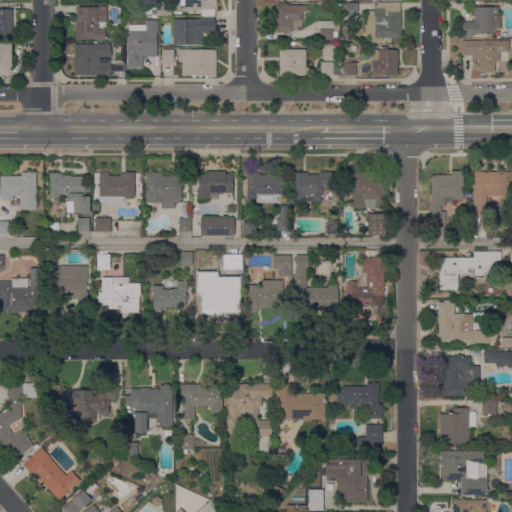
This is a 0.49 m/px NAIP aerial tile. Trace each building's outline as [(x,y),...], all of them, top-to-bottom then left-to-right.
[(216,0),(216,9),(214,9),(214,17),(201,16),(201,9),(184,9),(184,6),(180,6),(180,0),(216,0)] [(358,4),(357,20),(343,19),(344,4),(358,4)] [(160,16),(157,16),(157,6),(171,5),(171,16),(173,16),(173,17),(160,17),(160,16)] [(276,5),(307,5),(307,12),(302,12),(302,21),(301,21),(301,30),(293,31),(276,31),(276,5)] [(105,40),(80,40),(75,40),(75,8),(78,8),(78,6),(107,6),(107,22),(97,22),(97,29),(105,29),(105,40)] [(475,22),(475,15),(473,15),(473,7),(498,7),(497,16),(500,16),(500,28),(495,28),(495,33),(477,33),(477,34),(473,34),(473,36),(461,36),(461,22),(475,22)] [(365,12),(365,11),(373,11),(373,8),(385,8),(385,11),(386,11),(386,10),(388,10),(388,11),(401,12),(400,38),(374,38),(374,26),(365,26),(365,23),(362,19),(361,15),(365,12)] [(12,38),(0,38),(0,9),(12,9),(12,38)] [(173,17),(173,19),(198,19),(198,18),(214,18),(214,32),(202,32),(202,44),(173,45),(173,35),(171,35),(171,23),(167,23),(167,22),(160,22),(160,17),(173,17)] [(157,57),(142,56),(142,68),(127,67),(127,50),(128,50),(129,25),(146,25),(146,20),(157,20),(157,57)] [(333,21),(333,41),(319,40),(319,28),(318,28),(318,21),(333,21)] [(508,40),(508,52),(499,52),(499,61),(494,61),(494,72),(479,72),(479,61),(476,61),(476,59),(471,59),(471,55),(460,55),(460,42),(462,42),(462,40),(508,40)] [(336,42),(336,56),(322,56),(322,42),(336,42)] [(0,76),(0,43),(12,43),(12,67),(10,68),(12,71),(6,77),(4,75),(2,77),(0,76)] [(111,44),(111,56),(99,56),(99,63),(110,63),(111,75),(74,75),(74,44),(111,44)] [(178,49),(215,50),(215,76),(210,76),(207,76),(207,78),(204,78),(204,76),(201,76),(201,77),(198,77),(198,76),(195,76),(195,77),(191,77),(191,76),(182,76),(182,61),(178,61),(178,49)] [(279,49),(306,49),(306,68),(308,68),(308,72),(305,72),(305,75),(279,76),(279,49)] [(161,50),(173,50),(173,64),(162,64),(161,50)] [(397,75),(372,75),(372,60),(378,60),(378,50),(397,50),(397,75)] [(321,75),(320,62),(332,62),(333,64),(338,64),(338,74),(333,75),(321,75)] [(356,75),(344,75),(344,62),(356,62),(356,75)] [(225,171),(225,173),(232,173),(232,193),(223,193),(223,194),(218,194),(218,200),(196,200),(196,191),(198,191),(198,174),(207,174),(207,171),(225,171)] [(434,175),(451,175),(451,171),(463,171),(463,200),(452,200),(452,203),(443,203),(443,205),(440,205),(441,211),(445,211),(445,227),(430,227),(430,209),(431,209),(431,175),(434,175)] [(36,210),(19,210),(19,206),(10,206),(10,200),(0,200),(0,176),(21,176),(21,172),(36,172),(36,210)] [(109,172),(109,176),(119,176),(119,173),(124,173),(124,172),(134,172),(134,197),(116,197),(116,204),(105,205),(105,198),(99,198),(99,172),(109,172)] [(145,172),(161,172),(161,176),(170,176),(170,175),(175,175),(175,176),(182,176),(182,185),(181,185),(181,201),(174,201),(174,208),(160,208),(160,203),(145,203),(145,172)] [(247,172),(256,172),(256,173),(259,173),(259,175),(267,175),(267,176),(282,176),(283,194),(281,194),(281,197),(277,197),(277,202),(256,203),(256,198),(247,198),(247,172)] [(292,172),(307,172),(307,175),(319,175),(319,172),(335,172),(335,186),(321,186),(321,189),(322,189),(322,194),(321,194),(321,202),(303,202),(303,200),(292,200),(292,172)] [(353,172),(383,172),(384,205),(376,205),(376,208),(353,208),(353,172)] [(511,172),(511,196),(486,196),(486,215),(473,215),(473,172),(511,172)] [(49,173),(59,173),(59,174),(62,174),(62,176),(64,176),(64,175),(70,175),(70,176),(85,176),(85,183),(90,183),(90,191),(85,191),(85,195),(83,195),(83,196),(89,196),(90,213),(69,213),(69,218),(65,218),(65,214),(67,214),(67,201),(69,201),(69,200),(67,200),(67,195),(59,195),(59,198),(50,198),(49,173)] [(189,215),(182,215),(182,202),(190,202),(189,215)] [(289,232),(276,232),(276,218),(280,218),(280,217),(278,217),(278,214),(280,214),(280,206),(289,206),(289,232)] [(8,216),(8,235),(0,235),(0,214),(6,214),(8,216)] [(385,214),(385,235),(368,235),(368,214),(385,214)] [(89,218),(89,231),(78,232),(78,218),(89,218)] [(110,218),(111,232),(94,232),(94,218),(110,218)] [(191,218),(191,232),(178,232),(178,218),(191,218)] [(234,218),(234,236),(200,236),(200,218),(234,218)] [(338,234),(326,234),(326,221),(338,221),(338,234)] [(243,222),(258,223),(258,235),(242,235),(243,222)] [(193,252),(193,266),(181,266),(181,252),(193,252)] [(439,272),(438,272),(438,270),(440,270),(440,258),(473,258),(473,252),(500,252),(500,272),(484,272),(484,276),(474,276),(474,269),(468,269),(468,274),(457,274),(457,290),(456,290),(456,292),(452,292),(452,290),(444,290),(444,292),(440,292),(440,290),(439,290),(439,272)] [(46,262),(46,254),(55,254),(55,262),(46,262)] [(110,255),(110,270),(96,270),(97,254),(110,255)] [(242,268),(223,269),(223,255),(241,255),(242,268)] [(291,255),(291,277),(278,277),(278,269),(272,269),(272,255),(291,255)] [(308,255),(308,269),(305,269),(305,288),(327,288),(328,285),(338,285),(337,312),(322,312),(322,309),(308,308),(308,299),(295,298),(295,255),(308,255)] [(373,258),(373,257),(386,257),(386,260),(386,264),(386,273),(383,273),(383,281),(384,281),(384,287),(383,287),(383,305),(346,306),(346,282),(349,282),(349,281),(354,281),(354,282),(357,282),(357,281),(358,280),(361,277),(362,273),(362,258),(373,258)] [(59,267),(59,266),(87,266),(87,282),(86,282),(86,291),(87,291),(87,298),(93,298),(93,299),(95,299),(95,311),(93,311),(93,312),(77,312),(77,299),(70,299),(70,297),(48,296),(48,267),(59,267)] [(29,268),(43,268),(43,289),(40,289),(40,308),(35,308),(35,312),(6,312),(6,310),(1,310),(0,298),(0,282),(11,282),(11,288),(29,288),(29,268)] [(101,278),(112,278),(112,277),(128,277),(128,284),(139,284),(140,296),(138,296),(139,313),(121,313),(121,309),(108,309),(108,305),(103,305),(102,303),(98,303),(98,292),(101,292),(101,278)] [(282,280),(282,308),(262,308),(262,309),(257,309),(257,312),(247,312),(247,306),(247,291),(247,285),(258,285),(257,287),(262,287),(262,280),(282,280)] [(186,291),(185,291),(185,295),(187,295),(188,300),(186,300),(186,306),(180,306),(180,307),(166,307),(166,309),(161,309),(161,312),(153,312),(152,293),(151,286),(162,286),(162,290),(172,290),(172,289),(177,289),(177,281),(186,281),(186,291)] [(211,285),(211,281),(233,281),(233,288),(235,288),(235,309),(211,309),(211,312),(201,312),(202,285),(211,285)] [(480,331),(480,343),(441,343),(441,337),(438,337),(438,302),(443,302),(443,301),(449,301),(449,302),(454,302),(454,314),(464,314),(464,331),(469,331),(480,331)] [(501,338),(511,338),(511,348),(501,348),(501,338)] [(483,362),(483,350),(502,350),(502,352),(511,352),(511,366),(495,366),(495,363),(483,362)] [(470,357),(469,366),(479,366),(479,385),(473,385),(473,396),(439,396),(440,386),(443,386),(443,369),(442,369),(442,357),(470,357)] [(6,444),(4,446),(0,439),(0,412),(8,408),(8,397),(6,397),(6,381),(22,382),(22,383),(36,383),(36,397),(21,397),(21,416),(22,417),(7,426),(12,435),(22,429),(32,446),(25,452),(14,458),(6,444)] [(366,386),(366,381),(378,381),(378,404),(382,404),(382,419),(366,419),(366,409),(349,409),(349,405),(336,405),(336,389),(342,389),(342,386),(366,386)] [(58,406),(61,399),(56,397),(61,385),(69,389),(77,390),(92,391),(92,395),(96,396),(99,388),(107,391),(109,383),(121,387),(116,402),(109,400),(106,406),(109,406),(110,416),(99,417),(99,412),(96,412),(96,419),(79,418),(80,411),(67,410),(58,406)] [(184,396),(176,396),(176,384),(200,384),(200,388),(222,388),(222,414),(210,414),(210,406),(194,405),(194,420),(184,420),(184,396)] [(226,406),(228,406),(228,399),(226,399),(227,386),(237,386),(237,384),(272,384),(272,397),(261,397),(261,407),(258,407),(258,420),(272,420),(271,436),(259,436),(259,424),(247,424),(247,417),(241,417),(241,431),(234,431),(234,435),(226,435),(226,406)] [(324,420),(276,419),(276,384),(292,384),(292,394),(324,394),(324,420)] [(140,390),(140,388),(150,388),(150,389),(160,389),(160,386),(172,386),(172,426),(169,426),(167,428),(162,428),(160,426),(156,426),(156,418),(146,418),(146,433),(144,433),(142,435),(138,435),(135,432),(135,407),(123,407),(123,395),(130,395),(130,390),(140,390)] [(481,400),(498,400),(498,409),(496,409),(496,414),(481,414),(481,400)] [(454,414),(454,408),(468,408),(468,412),(475,412),(476,428),(468,428),(468,443),(440,443),(440,414),(454,414)] [(365,425),(382,425),(382,445),(364,445),(364,452),(356,452),(356,437),(365,437),(365,425)] [(173,429),(173,438),(165,439),(165,429),(173,429)] [(193,449),(179,449),(179,435),(193,435),(193,449)] [(137,459),(124,459),(124,442),(137,442),(137,459)] [(65,475),(71,471),(80,481),(58,501),(33,472),(31,474),(22,464),(41,448),(65,475)] [(442,478),(441,478),(441,473),(442,473),(442,465),(439,465),(439,460),(441,460),(441,456),(439,456),(439,451),(483,451),(483,464),(487,464),(487,489),(489,489),(489,493),(487,493),(487,495),(481,495),(481,496),(475,496),(475,495),(460,495),(460,480),(450,480),(450,481),(444,481),(444,480),(442,480),(442,478)] [(365,502),(365,506),(357,506),(357,502),(341,502),(341,492),(337,492),(337,478),(325,478),(325,459),(344,459),(344,460),(359,460),(359,459),(369,459),(369,474),(367,474),(367,502),(365,502)] [(85,490),(94,482),(98,486),(88,494),(85,490)] [(84,511),(94,505),(98,511),(111,511),(110,511),(117,507),(120,511),(65,511),(62,507),(83,490),(92,501),(78,511),(84,511)] [(308,490),(327,490),(327,497),(323,497),(323,510),(308,510),(308,490)] [(152,499),(157,496),(161,499),(161,505),(156,508),(151,504),(152,499)] [(486,500),(486,511),(473,511),(472,511),(468,511),(453,511),(453,500),(486,500)]
